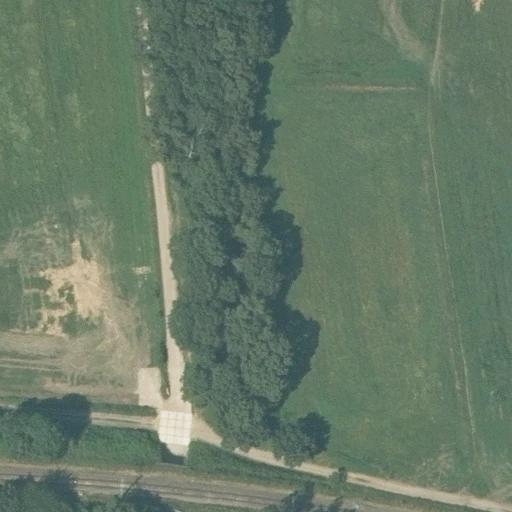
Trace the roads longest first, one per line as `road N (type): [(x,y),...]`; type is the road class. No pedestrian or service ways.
road 1 (track): [(141,0),(175,428)]
road 2 (track): [(511,510),(285,461),(175,428)]
road 3 (track): [(175,428),(0,409)]
